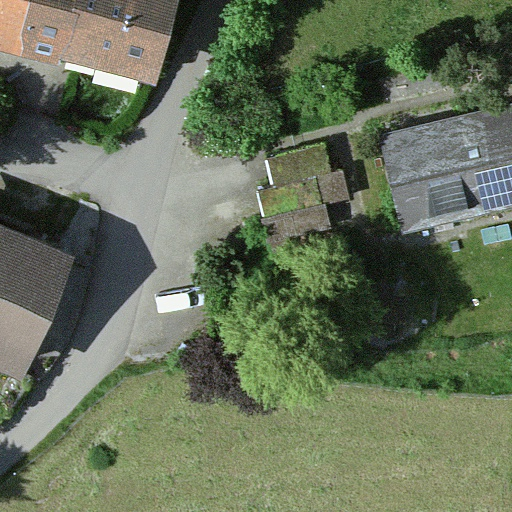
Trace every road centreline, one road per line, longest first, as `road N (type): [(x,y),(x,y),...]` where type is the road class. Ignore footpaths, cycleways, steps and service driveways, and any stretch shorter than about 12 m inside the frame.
road 1 (residential): [(0,455),(50,407),(107,321),(146,170),(220,0)]
road 2 (track): [(146,170),(0,179)]
